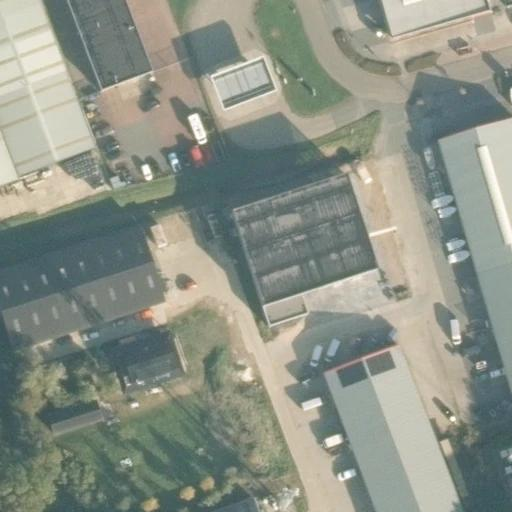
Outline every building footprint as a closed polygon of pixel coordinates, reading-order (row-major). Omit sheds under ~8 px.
[(0,0),(0,187),(18,181),(16,178),(92,150),(35,0),(0,0)] [(123,0),(64,0),(100,93),(151,73),(123,0)] [(487,0),(382,0),(394,40),(412,35),(492,13),(487,0)] [(258,51),(206,71),(221,107),(272,87),(258,51)] [(511,121),(440,142),(511,389),(511,121)] [(104,153),(108,176),(126,173),(123,158),(130,157),(129,149),(104,153)] [(347,183),(232,220),(264,316),(378,279),(347,183)] [(164,303),(139,226),(0,271),(0,315),(12,352),(164,303)] [(162,335),(120,349),(132,385),(174,372),(162,335)] [(16,352),(22,369),(58,357),(52,340),(16,352)] [(459,511),(397,347),(322,375),(373,511),(459,511)] [(79,389),(25,407),(33,432),(87,414),(79,389)] [(256,511),(252,499),(216,511),(256,511)]
